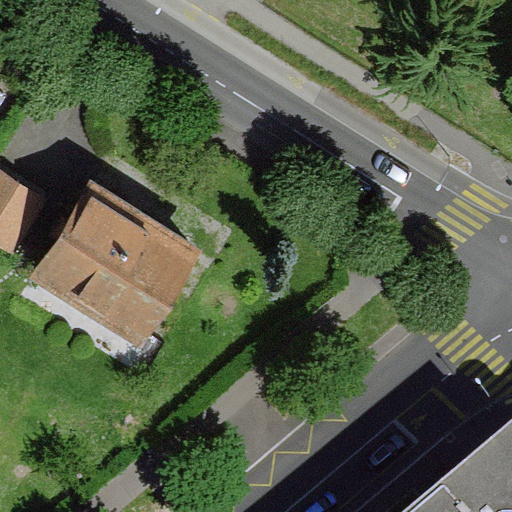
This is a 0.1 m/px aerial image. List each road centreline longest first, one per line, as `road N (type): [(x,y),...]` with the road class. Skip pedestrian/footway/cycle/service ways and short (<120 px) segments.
road 1 (tertiary): [(98,0),(453,224),(511,253)]
road 2 (tertiary): [(511,324),(285,511)]
